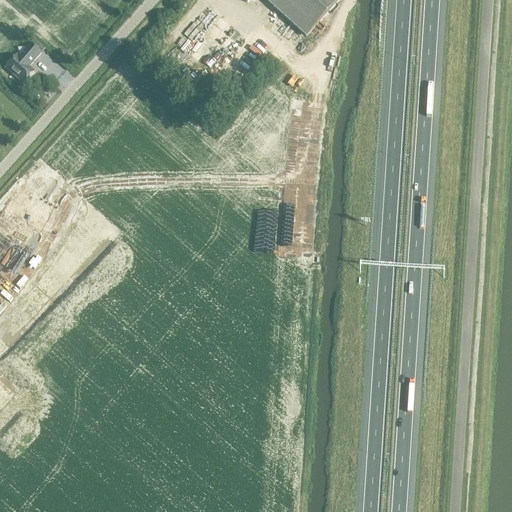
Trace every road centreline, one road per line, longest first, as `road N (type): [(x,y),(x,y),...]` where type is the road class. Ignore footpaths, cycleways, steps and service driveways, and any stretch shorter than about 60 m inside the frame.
road 1 (motorway): [(404,0),(370,511)]
road 2 (motorway): [(398,511),(431,0)]
road 3 (unclassified): [(0,171),(152,0)]
